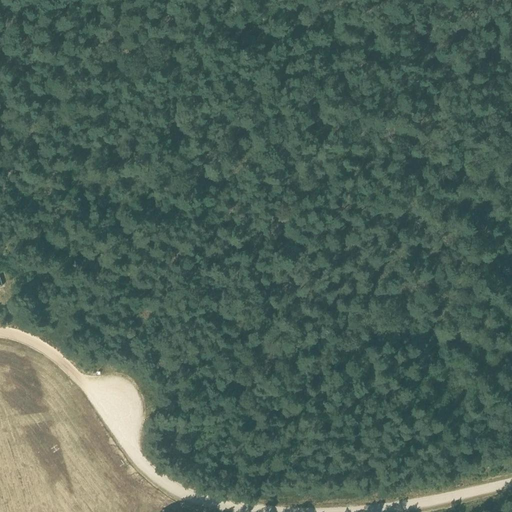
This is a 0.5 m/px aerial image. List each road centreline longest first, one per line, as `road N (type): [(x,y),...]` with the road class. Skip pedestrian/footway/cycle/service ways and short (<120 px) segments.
road 1 (track): [(262,511),(201,501),(159,480),(55,353),(0,328)]
road 2 (track): [(511,481),(377,511)]
